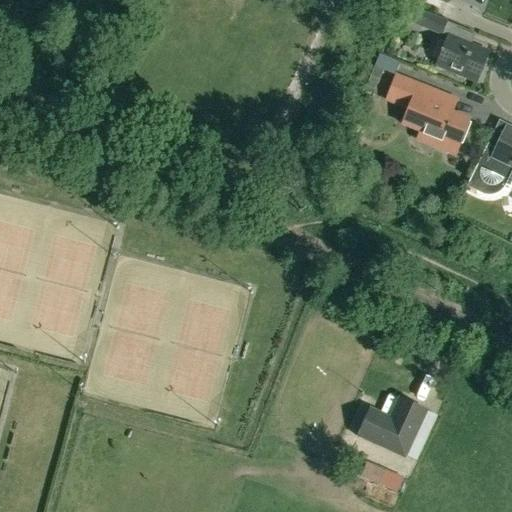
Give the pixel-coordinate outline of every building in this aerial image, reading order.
[(441,35),(446,22),(412,8),(406,20),(441,35)] [(449,37),(437,66),(476,82),(488,52),(449,37)] [(379,85),(384,72),(375,68),(370,81),(377,84),(379,85)] [(451,98),(418,85),(396,76),(386,101),(408,109),(402,125),(421,132),(418,140),(455,155),(469,120),(446,111),(451,98)] [(503,188),(504,185),(506,181),(511,183),(511,131),(508,129),(499,150),(487,144),(466,188),(481,195),(483,195),(485,196),(486,196),(489,196),(491,196),(493,195),(495,194),(498,193),(499,192),(501,190),(503,188)] [(405,459),(427,411),(405,401),(393,427),(368,415),(358,437),(405,459)] [(385,471),(379,484),(397,492),(403,479),(385,471)]
